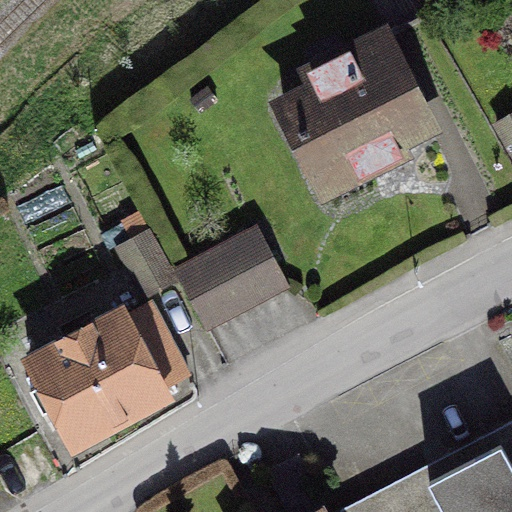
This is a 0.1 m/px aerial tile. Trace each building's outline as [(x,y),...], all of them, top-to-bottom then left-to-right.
[(389,49),(283,102),(321,173),(354,156),(356,161),(427,125),(389,49)] [(511,115),(497,124),(511,150),(511,115)] [(285,282),(257,229),(178,270),(207,324),(285,282)] [(119,246),(144,291),(172,275),(148,230),(119,246)] [(75,440),(164,393),(161,387),(188,373),(151,300),(123,314),(120,308),(31,356),(44,381),(30,389),(48,423),(62,415),(75,440)] [(511,511),(511,419),(340,509),(341,511),(511,511)] [(288,511),(323,511),(329,509),(302,460),(270,477),(288,511)]
